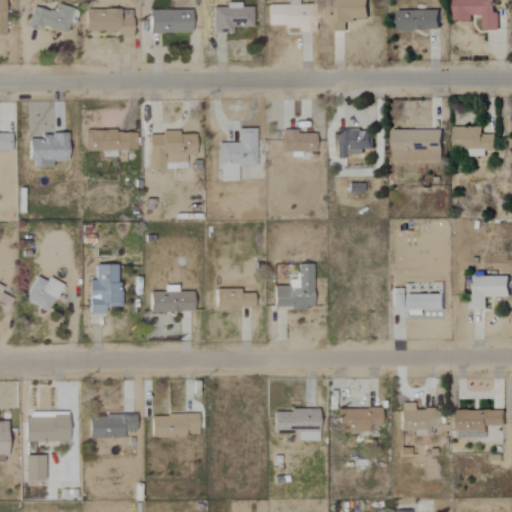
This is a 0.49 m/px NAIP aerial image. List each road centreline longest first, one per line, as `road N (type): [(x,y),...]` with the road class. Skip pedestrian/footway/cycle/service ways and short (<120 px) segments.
road 1 (residential): [(0,85),(511,79)]
road 2 (residential): [(0,363),(511,358)]
